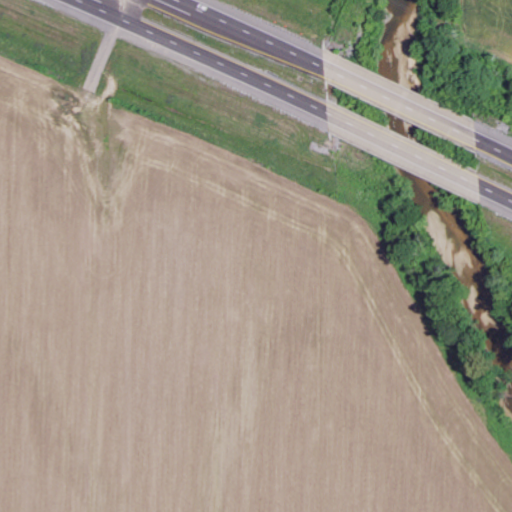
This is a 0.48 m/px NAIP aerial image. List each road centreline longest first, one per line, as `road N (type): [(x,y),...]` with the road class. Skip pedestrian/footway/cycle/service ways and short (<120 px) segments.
road 1 (trunk): [(71,0),(333,113)]
road 2 (trunk): [(330,68),(174,0)]
road 3 (trunk): [(480,140),(330,68)]
road 4 (trunk): [(333,113),(483,185)]
